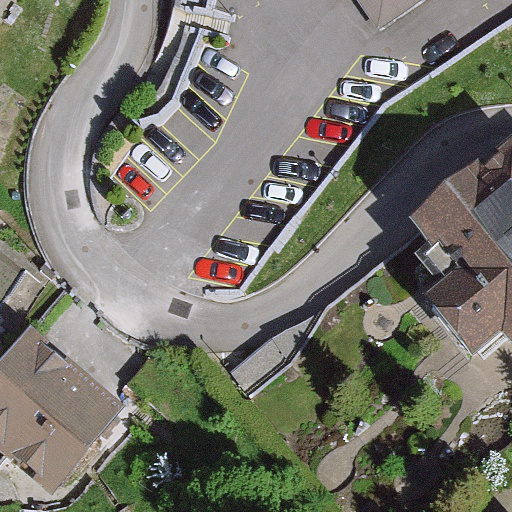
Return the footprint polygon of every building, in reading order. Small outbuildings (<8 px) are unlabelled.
[(360,0),(380,28),(421,0),(360,0)] [(472,357),(502,331),(511,342),(511,162),(479,191),(476,187),(424,233),(466,281),(431,311),(472,357)] [(274,337),(229,375),(248,397),(284,440),(327,405),(356,365),(404,325),(369,276),(325,312),(274,337)] [(71,380),(30,347),(0,383),(0,466),(14,449),(54,481),(107,417),(68,385),(71,380)] [(199,402),(151,364),(129,390),(151,408),(177,428),(199,402)]
